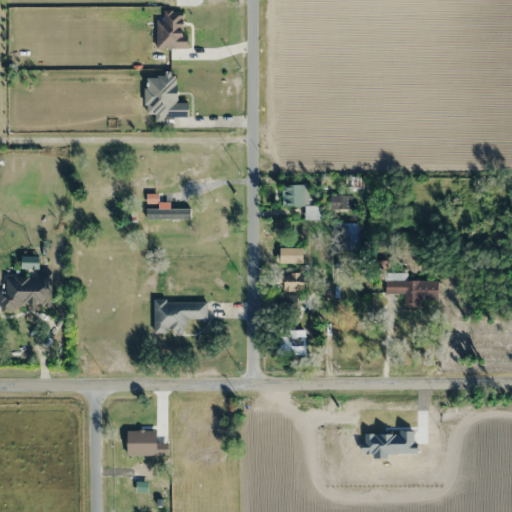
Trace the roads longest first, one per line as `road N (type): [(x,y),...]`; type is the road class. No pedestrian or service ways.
road 1 (tertiary): [(0,388),(511,385)]
road 2 (residential): [(251,387),(250,0)]
road 3 (residential): [(102,511),(101,388)]
